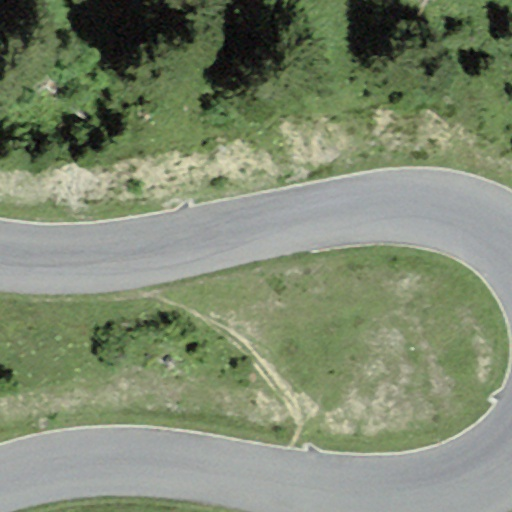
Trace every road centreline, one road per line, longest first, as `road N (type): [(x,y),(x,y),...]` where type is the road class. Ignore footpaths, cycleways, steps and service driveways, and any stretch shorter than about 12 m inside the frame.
road 1 (tertiary): [(0,254),(156,250),(288,221),(410,207),(478,221),(511,243)]
road 2 (tertiary): [(511,459),(466,486),(428,492),(323,488),(112,457),(0,477)]
